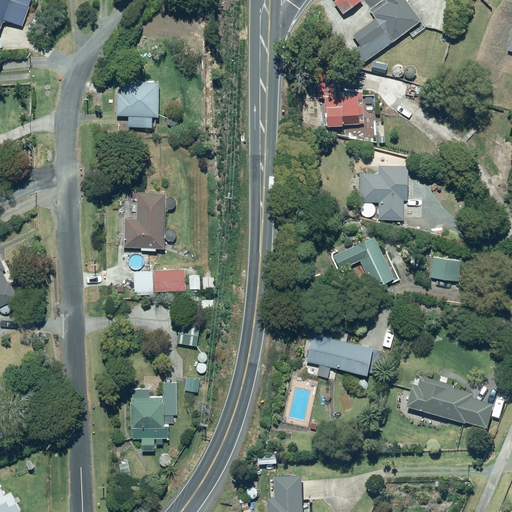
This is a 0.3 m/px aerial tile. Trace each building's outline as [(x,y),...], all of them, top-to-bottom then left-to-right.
[(0,0),(0,33),(1,34),(7,19),(24,26),(33,0),(0,0)] [(354,0),(333,0),(341,10),(354,0)] [(384,0),(370,10),(374,15),(351,32),(361,44),(383,28),(391,39),(420,18),(406,0),(384,0)] [(475,56),(470,75),(499,83),(504,64),(475,56)] [(337,64),(317,64),(318,95),(322,95),(323,115),(325,115),(325,122),(362,121),(361,89),(338,89),(337,64)] [(133,116),(132,127),(156,128),(156,118),(163,118),(164,96),(168,96),(169,85),(164,84),(164,83),(125,81),(125,94),(121,94),(120,116),(133,116)] [(377,200),(377,217),(402,218),(402,198),(406,198),(406,164),(377,163),(377,172),(360,172),(359,200),(377,200)] [(145,248),(145,250),(159,251),(160,248),(168,249),(170,193),(141,192),(140,219),(128,219),(128,247),(145,248)] [(335,221),(343,223),(344,217),(336,215),(335,221)] [(339,267),(359,258),(365,271),(362,273),(365,280),(368,278),(372,286),(392,276),(372,234),(333,253),(339,267)] [(0,305),(21,295),(13,278),(11,279),(6,268),(9,266),(1,250),(0,250),(0,305)] [(432,255),(429,275),(458,279),(460,258),(432,255)] [(188,270),(157,271),(158,292),(189,291),(188,270)] [(154,293),(154,272),(133,272),(133,293),(154,293)] [(190,276),(190,289),(202,289),(202,276),(190,276)] [(216,278),(202,278),(203,291),(216,291),(216,278)] [(198,297),(184,297),(184,306),(198,305),(198,297)] [(312,317),(304,358),(365,372),(366,367),(377,370),(381,347),(329,336),(332,321),(312,317)] [(473,393),(452,387),(452,384),(420,375),(417,385),(412,384),(406,407),(464,423),(465,421),(487,428),(493,404),(471,398),(473,393)] [(136,398),(136,402),(134,402),(135,428),(136,428),(137,438),(145,438),(145,451),(158,451),(158,439),(173,438),(173,425),(180,425),(179,383),(165,383),(165,398),(136,398)] [(301,511),(300,476),(273,477),(274,499),(267,499),(267,511),(301,511)] [(2,483),(0,483),(0,511),(23,511),(26,511),(15,490),(8,494),(2,483)]
